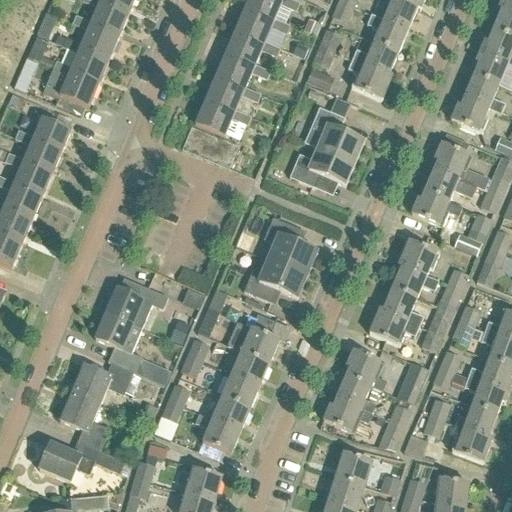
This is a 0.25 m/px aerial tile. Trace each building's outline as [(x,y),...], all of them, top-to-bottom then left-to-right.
[(102,0),(101,5),(92,1),(90,0),(71,0),(71,1),(77,3),(98,12),(99,9),(128,22),(130,17),(137,0),(102,0)] [(272,27),(273,24),(279,10),(296,17),(300,7),(282,0),(281,4),(271,0),(248,0),(243,15),(272,27)] [(341,0),(339,6),(355,13),(360,0),(341,0)] [(386,0),(390,1),(413,11),(417,2),(421,4),(422,0),(386,0)] [(501,11),(511,16),(511,0),(501,0),(501,2),(504,3),(501,11)] [(381,24),(404,33),(413,11),(390,1),(381,24)] [(348,29),(355,13),(339,6),(332,22),(348,29)] [(118,45),(128,22),(99,9),(97,15),(91,27),(77,21),(73,29),(88,35),(89,32),(118,45)] [(511,16),(501,11),(491,34),(511,42),(511,16)] [(262,48),(264,45),(269,32),(286,40),(289,30),(273,24),(272,27),(243,15),(234,36),(262,48)] [(44,44),(54,22),(46,18),(36,40),(44,44)] [(371,46),(394,56),(404,33),(381,24),(371,19),(366,30),(376,35),(371,46)] [(14,46),(20,25),(7,21),(1,42),(14,46)] [(316,41),(322,28),(310,23),(304,36),(316,41)] [(62,52),(78,59),(79,55),(108,68),(118,45),(89,32),(88,35),(81,50),(65,43),(62,52)] [(511,58),(509,57),(511,50),(511,42),(491,34),(481,57),(505,67),(511,70),(511,58)] [(320,52),(336,58),(343,42),(327,35),(320,52)] [(234,36),(223,61),(252,73),(253,70),(260,55),(276,62),(280,52),(264,45),(262,48),(234,36)] [(62,51),(65,45),(57,42),(54,48),(62,51)] [(36,44),(27,64),(39,69),(47,49),(36,44)] [(384,79),(394,56),(371,46),(366,59),(356,55),(352,65),(384,79)] [(309,54),(297,49),(293,59),(305,64),(309,54)] [(329,75),(336,58),(320,52),(313,68),(329,75)] [(98,90),(108,68),(79,55),(78,59),(71,74),(56,68),(53,75),(68,81),(69,78),(98,90)] [(481,57),(471,79),(495,90),(505,67),(481,57)] [(252,73),(223,61),(214,84),(242,96),(244,92),(250,78),(266,85),(269,77),(253,70),(252,73)] [(381,87),(384,79),(352,65),(347,75),(354,78),(348,91),(378,104),(385,89),(381,87)] [(307,87),(329,96),(334,83),(313,74),(307,87)] [(88,114),(98,90),(69,78),(68,81),(62,95),(47,88),(43,99),(58,105),(59,101),(72,107),(88,114)] [(20,79),(14,93),(26,98),(32,84),(20,79)] [(490,102),(495,90),(471,79),(462,102),(486,113),(500,119),(505,109),(490,102)] [(260,99),(256,98),(244,92),(242,96),(214,84),(204,108),(232,120),(234,116),(240,101),(256,108),(260,99)] [(58,105),(56,110),(68,116),(72,107),(59,101),(58,105)] [(485,113),(486,113),(462,102),(458,110),(455,109),(448,124),(479,138),(486,122),(482,120),(485,113)] [(249,123),(234,116),(232,120),(204,108),(194,131),(223,142),(230,124),(246,131),(249,123)] [(319,113),(304,148),(318,154),(356,170),(366,146),(340,135),(345,124),(319,113)] [(17,135),(13,143),(29,150),(31,146),(58,158),(68,137),(40,125),(33,142),(17,135)] [(193,159),(203,137),(191,132),(182,154),(193,159)] [(203,137),(193,159),(205,164),(215,142),(203,137)] [(216,169),(226,146),(215,142),(205,164),(216,169)] [(511,162),(511,148),(501,143),(495,155),(511,162)] [(49,180),(58,158),(31,146),(29,150),(23,164),(8,158),(5,165),(19,172),(21,168),(49,180)] [(226,146),(216,169),(228,174),(238,151),(226,146)] [(432,172),(477,192),(485,195),(489,184),(464,173),(469,161),(438,148),(432,163),(435,164),(432,172)] [(313,165),(300,160),(291,182),(315,193),(320,182),(346,193),(356,170),(318,154),(313,165)] [(0,190),(10,194),(11,191),(39,203),(49,180),(21,168),(19,172),(13,186),(0,180),(0,190)] [(432,172),(422,195),(446,205),(450,195),(472,204),(477,192),(432,172)] [(487,196),(503,203),(510,187),(494,180),(487,196)] [(29,226),(39,203),(11,191),(10,194),(4,208),(0,205),(0,217),(0,218),(2,214),(29,226)] [(446,206),(446,205),(422,195),(418,203),(415,202),(408,218),(439,231),(446,216),(456,221),(460,211),(446,206)] [(496,220),(503,203),(487,196),(479,212),(496,220)] [(511,226),(511,207),(510,207),(503,223),(511,226)] [(0,241),(19,249),(29,226),(2,214),(0,218),(0,241)] [(477,261),(492,225),(477,219),(468,242),(460,239),(455,252),(477,261)] [(268,266),(308,283),(319,257),(302,249),(307,237),(274,224),(265,245),(275,249),(268,266)] [(491,252),(507,259),(511,247),(511,242),(498,236),(491,252)] [(0,267),(10,272),(19,249),(0,241),(0,267)] [(436,260),(437,258),(406,244),(399,260),(403,261),(400,269),(427,281),(430,273),(433,274),(439,261),(436,260)] [(507,259),(491,252),(484,268),(500,275),(507,259)] [(298,305),(308,283),(268,266),(262,279),(254,275),(245,297),(276,310),(281,298),(298,305)] [(439,286),(427,281),(400,269),(389,292),(413,303),(419,290),(434,297),(439,286)] [(447,290),(464,296),(470,281),(454,274),(447,290)] [(438,313),(454,320),(464,296),(447,290),(438,313)] [(106,317),(143,333),(152,311),(162,315),(168,302),(141,291),(136,301),(116,292),(106,317)] [(380,314),(419,331),(423,322),(408,316),(413,303),(389,292),(380,314)] [(215,296),(207,313),(219,318),(226,301),(215,296)] [(464,311),(458,326),(474,333),(479,321),(479,319),(480,318),(478,317),(476,316),(471,314),(465,311),(464,311)] [(428,335),(445,342),(454,320),(438,313),(428,335)] [(415,340),(419,331),(380,314),(376,323),(373,322),(366,338),(397,351),(403,335),(415,340)] [(488,327),(484,337),(511,347),(511,319),(509,319),(501,316),(496,329),(488,327)] [(106,317),(96,342),(115,350),(108,367),(110,367),(133,377),(135,378),(142,363),(132,359),(143,333),(106,317)] [(231,341),(227,350),(240,355),(269,368),(279,345),(270,341),(275,328),(257,320),(251,334),(249,333),(243,347),(231,341)] [(169,344),(180,349),(188,330),(176,325),(169,344)] [(467,350),(474,333),(458,326),(451,343),(467,350)] [(438,359),(445,342),(428,335),(421,352),(438,359)] [(487,364),(511,373),(511,372),(511,347),(484,337),(480,347),(492,351),(487,364)] [(188,361),(204,367),(211,352),(195,345),(188,361)] [(367,390),(381,395),(384,388),(374,383),(380,368),(350,355),(344,370),(347,372),(343,380),(367,390)] [(259,391),(269,368),(240,356),(230,378),(259,391)] [(440,372),(456,379),(463,363),(447,356),(440,372)] [(197,384),(204,367),(188,361),(181,377),(197,384)] [(154,390),(162,367),(148,363),(141,385),(154,390)] [(503,396),(511,373),(487,364),(482,377),(471,373),(467,383),(503,396)] [(83,370),(72,398),(98,409),(104,392),(123,400),(133,377),(110,367),(105,379),(83,370)] [(449,395),(456,379),(440,372),(433,389),(449,395)] [(250,413),(259,391),(230,378),(220,401),(250,413)] [(343,380),(334,402),(371,418),(375,409),(361,404),(367,390),(343,380)] [(470,410),(495,420),(503,396),(467,383),(463,394),(475,398),(470,410)] [(169,406),(185,412),(191,397),(175,390),(169,406)] [(405,390),(399,403),(414,409),(420,396),(405,390)] [(136,393),(124,424),(136,429),(148,398),(136,393)] [(90,426),(98,409),(72,398),(60,426),(83,435),(78,447),(99,456),(109,434),(90,426)] [(240,436),(250,413),(220,401),(211,423),(240,436)] [(367,428),(371,418),(334,402),(330,411),(327,409),(320,425),(351,438),(357,424),(367,428)] [(178,429),(185,412),(169,406),(162,422),(178,429)] [(429,422),(445,428),(451,411),(435,406),(429,422)] [(108,410),(103,427),(117,431),(121,413),(108,410)] [(455,430),(487,442),(495,420),(470,410),(465,423),(459,421),(455,430)] [(390,426),(406,434),(413,418),(397,411),(390,426)] [(198,418),(194,428),(206,434),(201,446),(230,458),(240,436),(211,423),(198,418)] [(440,445),(445,428),(429,422),(423,439),(440,445)] [(399,449),(406,434),(390,426),(383,442),(399,449)] [(483,451),(487,442),(455,430),(452,440),(456,441),(450,457),(481,469),(487,452),(483,451)] [(125,467),(99,456),(78,447),(74,458),(50,449),(39,476),(71,489),(76,475),(89,480),(94,469),(120,479),(125,467)] [(165,466),(168,454),(149,449),(146,461),(165,466)] [(332,482),(360,491),(368,467),(340,458),(332,482)] [(127,482),(132,469),(125,467),(121,480),(127,482)] [(135,483),(151,488),(156,471),(140,467),(135,483)] [(183,495),(214,504),(221,480),(190,471),(183,495)] [(282,491),(285,476),(268,472),(266,477),(265,477),(263,487),(282,491)] [(396,503),(402,486),(386,481),(380,497),(396,503)] [(343,511),(353,511),(360,491),(332,482),(324,506),(343,511)] [(147,505),(151,488),(135,483),(130,500),(147,505)] [(434,508),(463,511),(464,511),(467,487),(437,483),(434,508)] [(405,501),(422,506),(427,490),(411,485),(405,501)] [(211,511),(214,504),(183,495),(178,511),(211,511)] [(75,511),(108,511),(107,501),(75,503),(75,511)] [(419,511),(422,506),(405,501),(402,511),(419,511)] [(37,504),(37,511),(73,511),(73,502),(37,504)]
